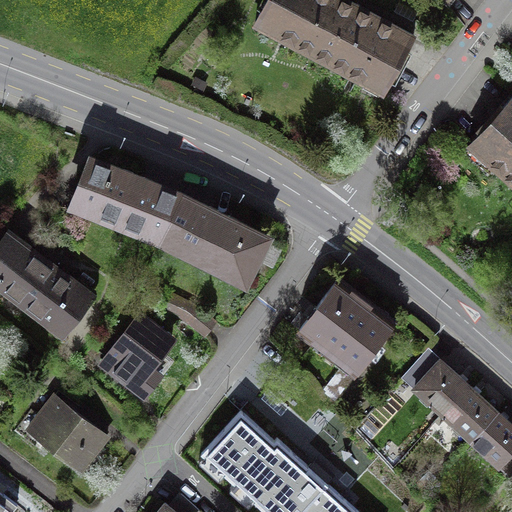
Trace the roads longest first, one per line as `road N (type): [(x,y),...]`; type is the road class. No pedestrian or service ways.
road 1 (primary): [(335,218),(203,145),(0,65)]
road 2 (residential): [(335,218),(192,403)]
road 3 (primary): [(511,360),(335,218)]
road 4 (residential): [(502,0),(385,153)]
